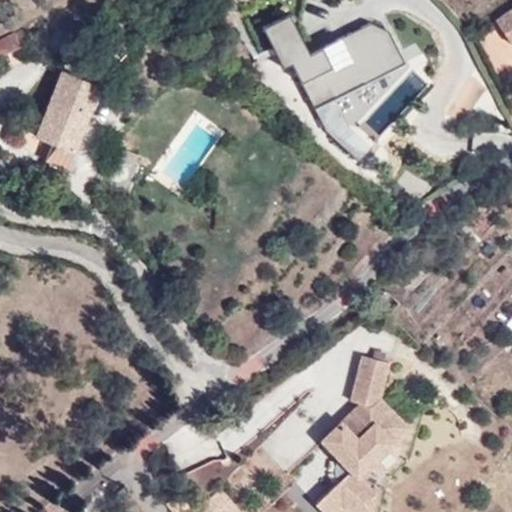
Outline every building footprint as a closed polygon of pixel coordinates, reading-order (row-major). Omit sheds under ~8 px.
[(511,8),(496,19),(511,44),(511,43),(511,8)] [(313,107),(324,129),(356,159),(368,147),(345,125),(331,97),(405,61),(389,29),(370,22),(320,46),(325,57),(319,60),(314,50),(309,52),(290,12),(263,25),(282,66),(291,62),(313,107)] [(0,38),(0,54),(26,42),(19,30),(0,38)] [(320,46),(314,50),(319,60),(325,57),(320,46)] [(98,85),(59,71),(50,97),(88,112),(98,85)] [(78,152),(74,150),(88,112),(50,97),(36,135),(51,141),(43,161),(65,169),(66,167),(71,169),(78,152)] [(346,415),(323,437),(342,457),(341,457),(341,458),(340,459),(340,460),(339,461),(339,462),(338,463),(338,464),(338,465),(338,466),(338,467),(338,468),(338,469),(338,470),(338,471),(338,472),(339,473),(339,474),(339,475),(340,475),(340,476),(341,477),(341,478),(318,500),(329,511),(333,511),(340,506),(365,511),(371,511),(377,489),(360,472),(410,421),(381,393),(389,360),(364,353),(354,393),(361,401),(367,408),(352,422),(346,415)] [(361,401),(346,415),(352,422),(367,408),(361,401)] [(189,507),(191,504),(181,495),(170,507),(174,511),(190,511),(192,510),(189,507)]
